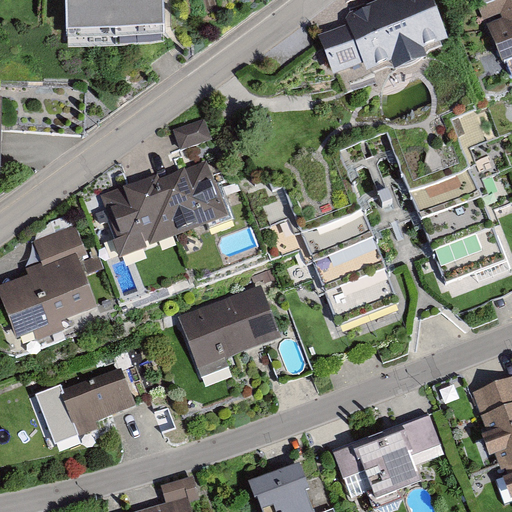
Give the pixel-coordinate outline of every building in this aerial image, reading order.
[(163,0),(66,0),(67,38),(164,35),(163,0)] [(346,22),(348,28),(318,40),(334,80),(364,68),(367,78),(392,69),(396,78),(428,66),(424,56),(449,47),(430,0),(392,0),(350,16),(346,22)] [(511,0),(499,0),(478,9),(484,23),(501,16),(503,22),(511,18),(511,0)] [(511,18),(503,22),(487,28),(503,67),(511,63),(511,18)] [(453,114),(390,135),(440,281),(503,260),(453,114)] [(203,121),(174,129),(179,148),(208,140),(203,121)] [(336,148),(275,170),(330,324),(391,302),(336,148)] [(203,162),(101,196),(120,253),(222,219),(203,162)] [(33,244),(42,266),(26,272),(29,279),(78,261),(78,263),(87,259),(76,228),(33,244)] [(0,290),(0,298),(17,343),(98,313),(78,263),(78,261),(29,279),(0,290)] [(262,289),(179,320),(207,394),(235,384),(227,364),(283,342),(262,289)] [(68,417),(43,426),(50,448),(94,432),(91,422),(133,407),(121,372),(59,394),(68,417)] [(511,382),(474,395),(487,436),(479,438),(487,461),(497,457),(505,479),(498,482),(505,502),(511,500),(511,382)] [(422,486),(415,469),(445,458),(429,417),(333,455),(351,501),(368,495),(372,506),(422,486)] [(311,511),(297,468),(249,483),(258,511),(311,511)] [(161,489),(167,506),(188,500),(190,505),(200,502),(194,480),(161,489)] [(188,500),(167,506),(147,511),(191,511),(190,505),(188,500)]
